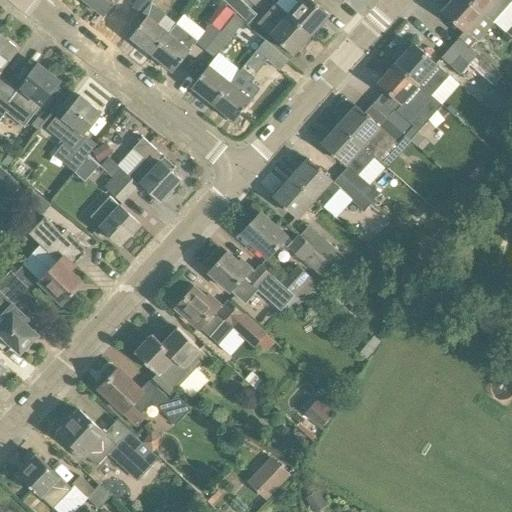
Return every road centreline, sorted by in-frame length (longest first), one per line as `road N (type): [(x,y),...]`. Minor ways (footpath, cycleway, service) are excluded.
road 1 (residential): [(0,438),(251,174)]
road 2 (residential): [(251,174),(35,0)]
road 3 (residential): [(251,174),(404,0)]
